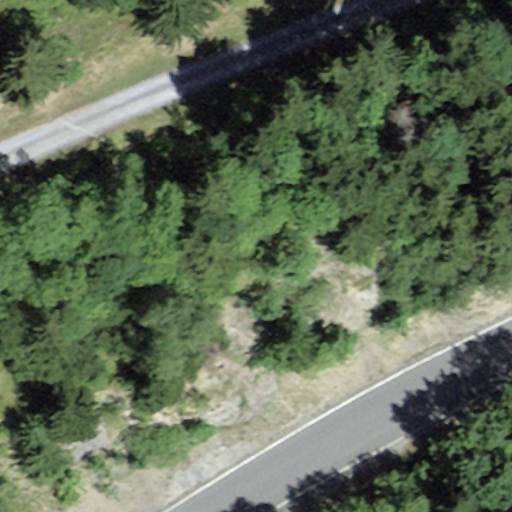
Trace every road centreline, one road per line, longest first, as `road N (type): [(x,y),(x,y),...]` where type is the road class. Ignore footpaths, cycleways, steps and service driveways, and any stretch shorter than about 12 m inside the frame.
road 1 (unclassified): [(511,352),(227,511)]
road 2 (track): [(223,0),(0,98)]
